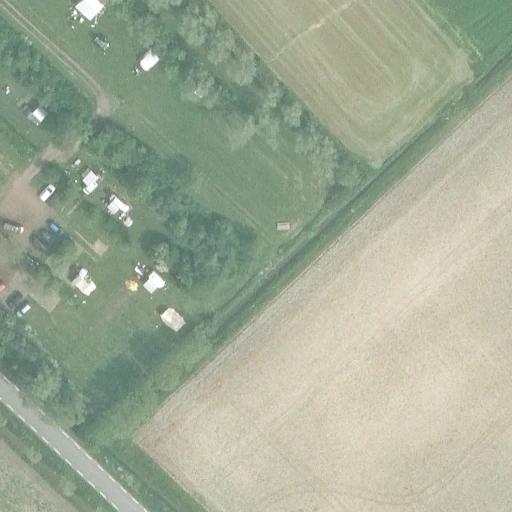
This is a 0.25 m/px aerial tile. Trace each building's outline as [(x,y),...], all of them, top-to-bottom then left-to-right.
[(32,72),(24,81),(46,101),(55,91),(32,72)] [(253,202),(268,189),(252,172),(238,185),(253,202)] [(149,197),(130,208),(144,230),(162,218),(149,197)] [(104,250),(116,233),(98,220),(86,238),(104,250)] [(78,256),(70,264),(87,282),(95,274),(78,256)] [(51,294),(65,280),(50,266),(37,280),(51,294)]
